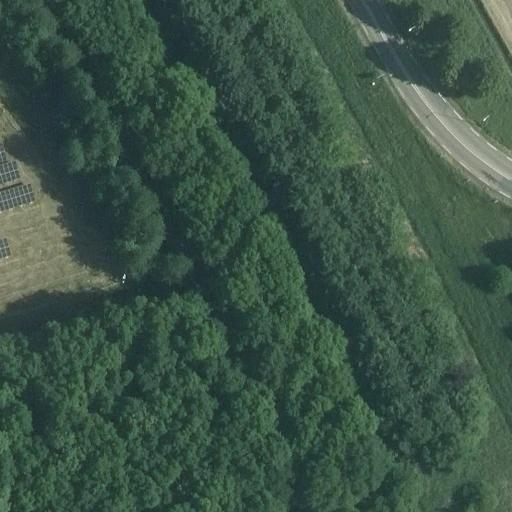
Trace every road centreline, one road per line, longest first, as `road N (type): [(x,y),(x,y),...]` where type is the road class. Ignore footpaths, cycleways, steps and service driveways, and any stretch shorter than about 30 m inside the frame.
road 1 (track): [(306,511),(187,261),(83,76),(27,0)]
road 2 (secondary): [(511,180),(451,137),(359,0)]
